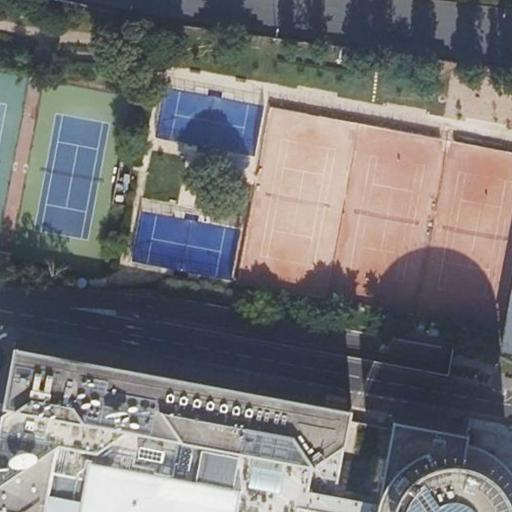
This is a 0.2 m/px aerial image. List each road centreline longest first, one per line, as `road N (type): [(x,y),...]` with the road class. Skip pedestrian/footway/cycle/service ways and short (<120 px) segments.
road 1 (residential): [(43,313),(511,403)]
road 2 (residential): [(449,366),(183,315),(43,313)]
road 3 (primary): [(259,0),(511,34)]
